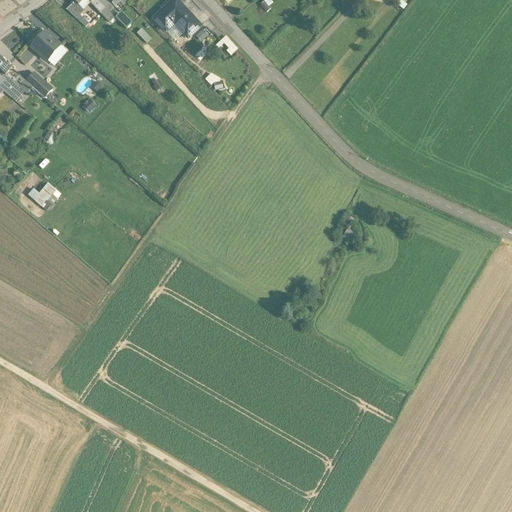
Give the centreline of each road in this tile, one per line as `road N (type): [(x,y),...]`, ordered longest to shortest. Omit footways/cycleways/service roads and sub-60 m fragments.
road 1 (tertiary): [(511,234),(363,167),(204,0)]
road 2 (track): [(45,383),(270,70)]
road 3 (track): [(251,511),(0,356)]
